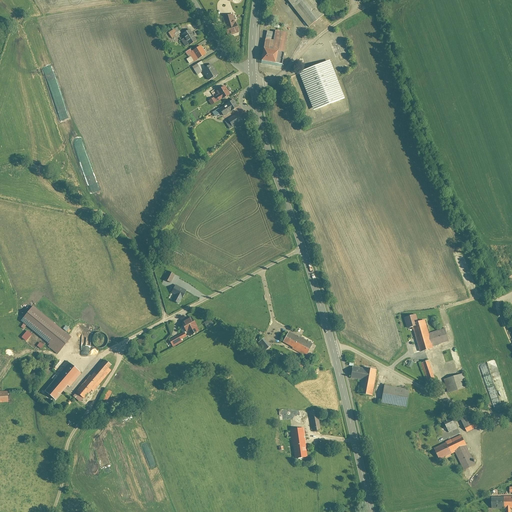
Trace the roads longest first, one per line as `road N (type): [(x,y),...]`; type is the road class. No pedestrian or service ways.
road 1 (residential): [(52,511),(69,452),(128,338),(302,249)]
road 2 (residential): [(332,349),(347,347),(445,397),(511,419)]
road 3 (primary): [(302,249),(253,85)]
road 4 (primary): [(370,511),(332,349)]
road 5 (residential): [(253,85),(275,80),(311,37),(383,0)]
